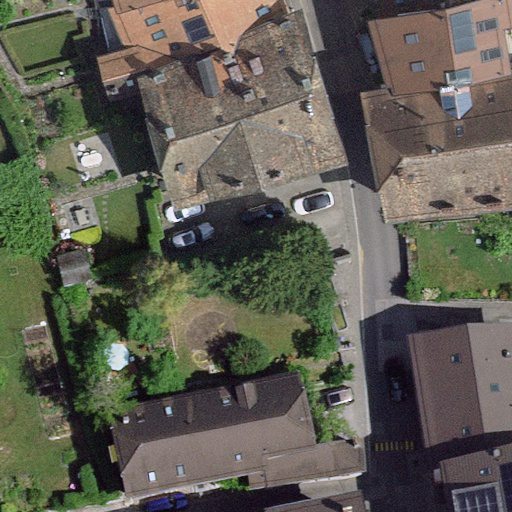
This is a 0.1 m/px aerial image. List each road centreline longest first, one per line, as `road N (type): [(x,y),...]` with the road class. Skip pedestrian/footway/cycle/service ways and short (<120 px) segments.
road 1 (residential): [(326,0),(380,218),(403,483)]
road 2 (residential): [(247,511),(403,483)]
